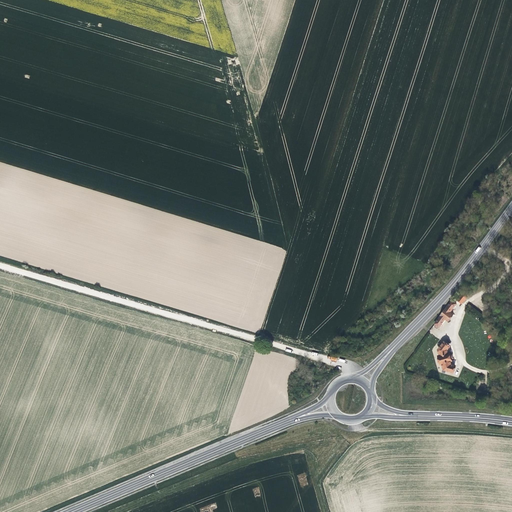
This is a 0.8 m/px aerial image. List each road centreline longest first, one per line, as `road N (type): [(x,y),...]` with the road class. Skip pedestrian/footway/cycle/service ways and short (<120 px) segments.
road 1 (track): [(345,379),(347,366),(0,265)]
road 2 (primary): [(71,511),(278,424)]
road 3 (secondary): [(397,342),(511,208)]
road 4 (track): [(511,367),(474,369),(459,359),(450,329),(472,301)]
